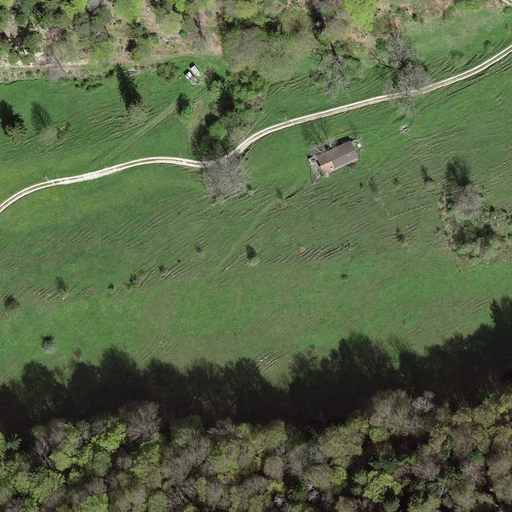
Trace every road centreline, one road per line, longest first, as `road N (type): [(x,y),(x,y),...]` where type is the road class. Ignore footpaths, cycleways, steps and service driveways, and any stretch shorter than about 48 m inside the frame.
road 1 (track): [(0,208),(33,187),(140,161),(219,162),(266,130),(431,88),(511,48)]
road 2 (track): [(85,176),(208,79),(211,63),(189,57),(0,68)]
road 3 (track): [(110,170),(192,181),(308,172),(191,297)]
road 4 (track): [(511,406),(244,511)]
